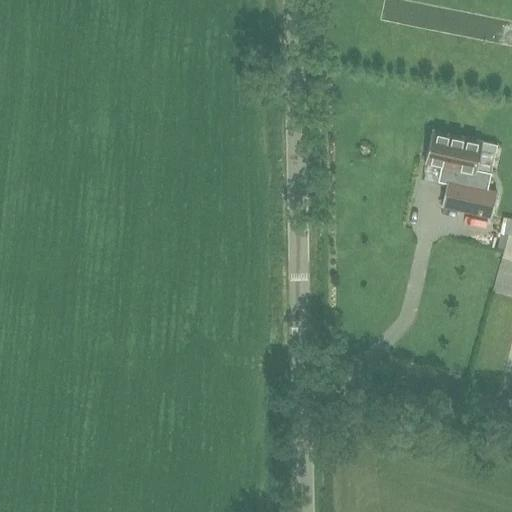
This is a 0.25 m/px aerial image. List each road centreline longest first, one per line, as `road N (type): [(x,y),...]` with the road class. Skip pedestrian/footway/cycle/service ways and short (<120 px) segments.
road 1 (unclassified): [(301,387),(287,0)]
road 2 (unclassified): [(511,425),(355,388),(301,387)]
road 3 (unclassified): [(303,511),(301,387)]
